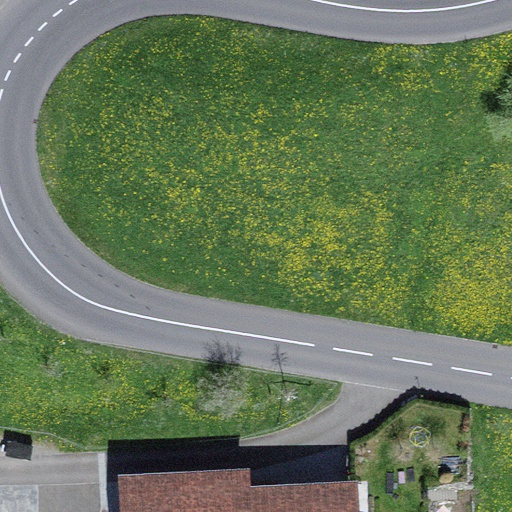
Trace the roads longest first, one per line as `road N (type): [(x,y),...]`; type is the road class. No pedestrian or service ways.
road 1 (tertiary): [(511,378),(138,314),(93,299),(52,277),(19,245),(0,204)]
road 2 (tertiary): [(311,0),(359,9),(500,0)]
road 3 (tertiary): [(0,101),(40,30),(81,0)]
